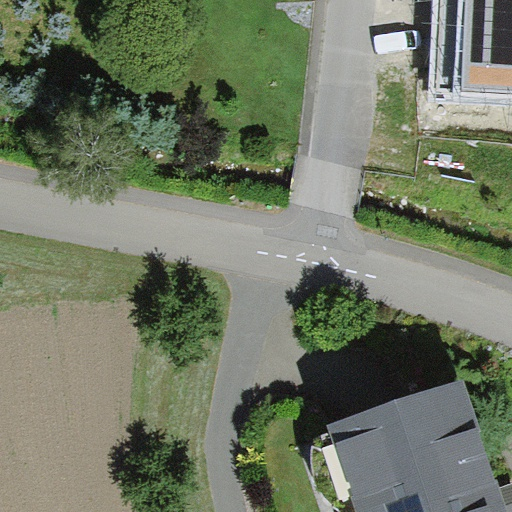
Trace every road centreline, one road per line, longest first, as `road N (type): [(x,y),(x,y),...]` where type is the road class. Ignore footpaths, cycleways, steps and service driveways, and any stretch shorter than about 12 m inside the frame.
road 1 (residential): [(313,261),(0,201)]
road 2 (residential): [(349,0),(313,261)]
road 3 (residential): [(511,320),(313,261)]
